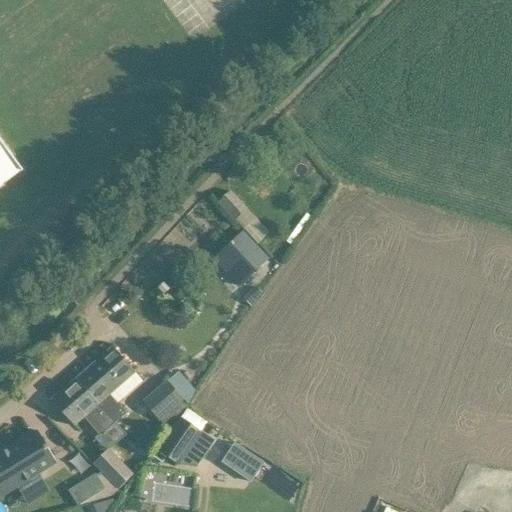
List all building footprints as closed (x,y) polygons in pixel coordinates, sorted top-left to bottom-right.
[(0,141),(0,187),(22,171),(0,141)] [(221,200),(236,219),(247,210),(232,192),(221,200)] [(237,219),(245,229),(258,217),(250,208),(237,219)] [(243,232),(218,255),(234,271),(229,276),(239,287),(268,259),(243,232)] [(113,348),(76,380),(115,425),(127,414),(110,395),(135,373),(126,363),(113,348)] [(143,402),(167,430),(179,416),(186,404),(194,390),(178,371),(143,402)] [(115,425),(76,380),(51,402),(64,417),(73,427),(86,416),(103,435),(115,425)] [(180,417),(153,457),(162,463),(166,456),(178,465),(196,468),(214,440),(201,431),(182,418),(180,417)] [(0,497),(0,498),(0,497),(18,486),(17,483),(36,471),(38,474),(56,463),(57,462),(38,431),(37,432),(0,454),(0,497)] [(234,443),(222,462),(251,481),(263,463),(234,443)] [(133,475),(108,449),(94,463),(118,489),(133,475)] [(68,489),(78,505),(106,488),(96,473),(68,489)] [(113,501),(89,508),(90,511),(106,511),(114,502),(113,501)]
